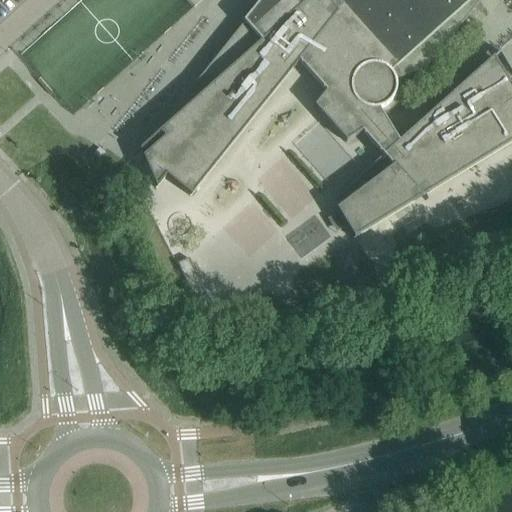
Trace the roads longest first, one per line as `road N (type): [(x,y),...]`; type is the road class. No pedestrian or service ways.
road 1 (secondary): [(293,476),(511,414)]
road 2 (secondary): [(293,476),(276,467),(177,474),(152,468)]
road 3 (residential): [(62,307),(55,324),(64,448)]
road 4 (residential): [(112,439),(74,321),(62,307)]
road 5 (residential): [(62,307),(39,242),(0,183)]
road 6 (secondary): [(166,511),(279,488),(293,476)]
